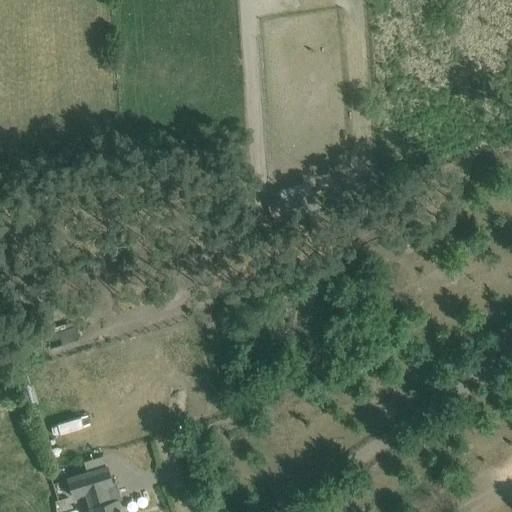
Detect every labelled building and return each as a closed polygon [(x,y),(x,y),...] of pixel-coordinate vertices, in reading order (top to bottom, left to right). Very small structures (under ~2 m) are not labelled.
[(71,329),(43,337),(48,354),(76,346),(71,329)] [(65,432),(96,423),(92,411),(61,420),(65,432)] [(86,470),(105,464),(102,457),(84,462),(86,470)] [(67,481),(72,497),(85,493),(106,487),(111,485),(106,468),(67,481)] [(106,487),(85,493),(90,509),(90,511),(119,511),(116,500),(111,502),(106,487)]
